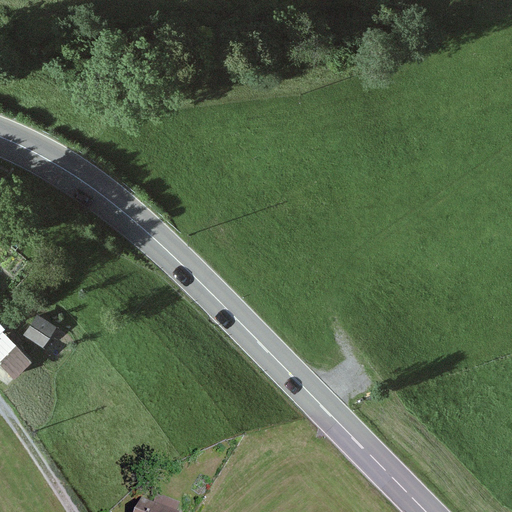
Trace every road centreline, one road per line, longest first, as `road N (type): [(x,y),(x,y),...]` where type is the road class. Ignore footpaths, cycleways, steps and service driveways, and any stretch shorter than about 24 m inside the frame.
road 1 (secondary): [(0,139),(51,161),(125,213),(425,511)]
road 2 (unknown): [(0,250),(70,253),(201,284)]
